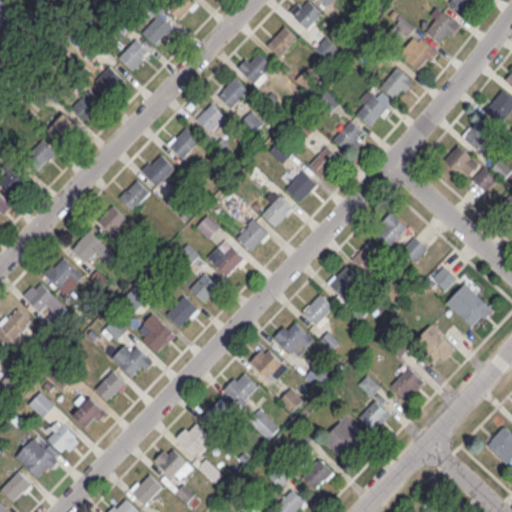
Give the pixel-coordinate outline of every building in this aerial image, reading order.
[(0,0),(0,14),(9,0),(0,0)] [(167,5),(171,0),(195,0),(179,17),(167,5)] [(308,28),(323,13),(309,0),(308,0),(294,14),(308,28)] [(449,2),(450,0),(472,0),(463,12),(449,2)] [(427,30),(443,10),(456,20),(441,40),(427,30)] [(143,30),(160,12),(172,24),(155,42),(143,30)] [(268,43),(285,25),(297,37),(280,54),(268,43)] [(339,48),(327,36),(316,46),(328,59),(339,48)] [(119,55),(136,37),(148,49),(131,67),(119,55)] [(405,55),(422,37),(435,49),(417,67),(405,55)] [(242,70),(259,52),(271,64),(254,81),(242,70)] [(124,78),(110,65),(96,80),(110,94),(124,78)] [(381,85),(398,67),(410,78),(393,96),(381,85)] [(218,94),(236,76),(248,88),(231,106),(218,94)] [(502,120),(511,107),(511,96),(502,88),(486,108),(502,120)] [(102,102),(89,89),(72,106),(85,119),(102,102)] [(329,111),(339,102),(328,91),(319,100),(329,111)] [(358,112),(375,95),(387,106),(370,124),(358,112)] [(196,117),(211,131),(225,115),(211,102),(196,117)] [(264,121),(252,110),(241,121),(253,133),(264,121)] [(47,130),(60,142),(78,124),(64,111),(47,130)] [(334,137),(351,119),(363,131),(346,149),(334,137)] [(484,151),(496,134),(475,119),(463,136),(484,151)] [(170,144),(187,126),(199,138),(182,156),(170,144)] [(25,156),(42,138),(54,149),(37,167),(25,156)] [(283,162),(292,151),(279,140),(270,150),(283,162)] [(445,159),(467,178),(470,175),(484,186),(494,174),(458,143),(445,159)] [(310,163),(327,145),(339,156),(322,174),(310,163)] [(144,172),(162,154),(174,166),(156,184),(144,172)] [(493,166),(504,176),(511,168),(500,159),(493,166)] [(0,178),(15,193),(27,179),(11,165),(0,177),(0,178)] [(287,187),(304,170),(316,181),(299,199),(287,187)] [(122,194),(135,207),(150,191),(137,178),(122,194)] [(0,216),(11,204),(0,193),(0,216)] [(262,212),(280,194),(292,206),(275,224),(262,212)] [(99,219),(112,232),(126,217),(113,205),(99,219)] [(197,226),(209,237),(220,225),(208,213),(197,226)] [(378,233),(395,215),(408,226),(390,244),(378,233)] [(238,236),(255,218),(267,230),(250,248),(238,236)] [(105,244),(90,229),(72,246),(88,262),(105,244)] [(427,247),(415,235),(403,247),(416,260),(427,247)] [(353,258),(370,240),(382,251),(365,269),(353,258)] [(215,261),(232,244),(244,255),(227,273),(215,261)] [(78,270),(64,256),(46,273),(60,287),(78,270)] [(445,289),(458,277),(445,264),(433,276),(445,289)] [(330,283),(347,265),(359,277),(342,294),(330,283)] [(205,301),(220,285),(205,271),(190,287),(205,301)] [(23,294),(42,312),(56,298),(37,280),(23,294)] [(448,300),(466,281),(493,307),(485,316),(481,313),(472,323),(448,300)] [(123,298),(136,311),(148,299),(135,285),(123,298)] [(304,310),(321,292),(333,304),(316,322),(304,310)] [(168,313),(186,295),(198,307),(180,325),(168,313)] [(1,325),(18,307),(30,319),(13,337),(1,325)] [(126,329),(115,317),(103,330),(114,341),(126,329)] [(143,338),(161,320),(173,332),(155,350),(143,338)] [(278,338),(296,320),(308,332),(291,350),(278,338)] [(422,351),(439,333),(451,345),(434,362),(422,351)] [(112,356),(125,343),(132,350),(137,345),(153,360),(145,368),(142,364),(132,375),(112,356)] [(288,367),(266,345),(251,360),(273,382),(288,367)] [(391,384),(409,366),(421,378),(403,396),(391,384)] [(96,387),(113,369),(125,381),(108,399),(96,387)] [(228,391),(245,374),(257,385),(240,403),(228,391)] [(360,383),(373,393),(380,384),(368,374),(360,383)] [(292,411),(307,396),(295,383),(280,399),(292,411)] [(56,404),(42,390),(30,402),(44,416),(56,404)] [(74,413),(91,395),(103,406),(86,424),(74,413)] [(203,416),(217,429),(235,410),(221,397),(203,416)] [(359,416),(376,398),(388,410),(371,428),(359,416)] [(280,426),(261,407),(250,419),(269,437),(280,426)] [(323,439),(343,456),(360,437),(341,419),(323,439)] [(176,436),(186,426),(189,430),(197,421),(210,434),(193,452),(176,436)] [(49,439),(64,423),(76,435),(61,450),(49,439)] [(511,457),(511,433),(504,425),(487,443),(507,462),(511,457)] [(194,467),(170,443),(155,459),(179,482),(194,467)] [(26,463),(43,445),(55,457),(38,475),(26,463)] [(303,476),(320,458),(332,469),(315,487),(303,476)] [(281,487),(294,474),(282,462),(269,475),(281,487)] [(1,487),(19,469),(31,481),(14,499),(1,487)] [(134,490),(151,472),(163,484),(146,502),(134,490)] [(281,511),(275,506),(293,488),(305,500),(293,511),(281,511)] [(112,511),(127,497),(139,509),(136,511),(112,511)] [(0,511),(5,511),(10,508),(0,499),(0,511)] [(443,511),(432,502),(422,511),(443,511)]
